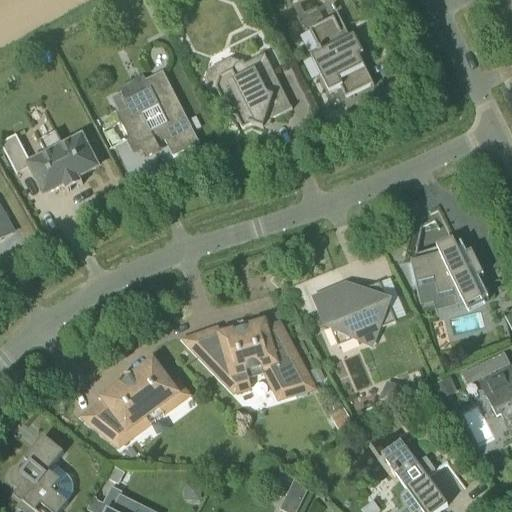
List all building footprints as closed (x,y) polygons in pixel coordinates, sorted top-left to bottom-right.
[(337,17),(320,26),(310,31),(321,54),(311,58),(329,94),(341,88),(346,99),(372,86),(373,88),(374,88),(364,66),(362,67),(358,59),(364,56),(354,37),(350,39),(333,6),(332,6),(337,17)] [(293,111),(264,55),(245,66),(244,64),(239,66),(238,70),(219,79),(216,91),(217,92),(221,100),(229,103),(230,106),(228,113),(229,116),(236,119),(243,131),(252,126),(263,130),(267,119),(273,121),(293,111)] [(160,152),(155,142),(163,138),(174,159),(200,146),(193,134),(201,130),(196,118),(188,123),(163,74),(146,82),(150,92),(125,104),(121,95),(112,100),(120,115),(107,121),(111,129),(122,124),(135,153),(143,149),(147,158),(160,152)] [(65,150),(56,134),(39,143),(48,159),(31,168),(46,196),(63,187),(67,194),(70,193),(83,186),(79,179),(97,170),(82,141),(65,150)] [(0,146),(16,175),(32,167),(16,137),(0,146)] [(0,243),(4,241),(0,234),(12,228),(0,206),(0,243)] [(463,251),(460,252),(454,238),(437,246),(442,256),(411,263),(416,282),(416,285),(418,285),(417,283),(434,279),(438,297),(440,297),(439,296),(453,292),(457,307),(464,305),(469,315),(485,307),(483,302),(489,300),(479,280),(484,277),(472,253),(467,256),(466,254),(463,247),(461,247),(463,251)] [(389,308),(386,300),(362,293),(351,298),(347,288),(318,300),(326,319),(330,329),(354,341),(373,350),(381,330),(389,308)] [(311,389),(279,327),(267,331),(265,324),(226,336),(222,337),(220,331),(187,343),(201,358),(238,397),(252,392),(249,380),(247,374),(270,367),(285,398),(312,391),(311,389)] [(510,365),(504,354),(480,366),(485,378),(510,365)] [(172,390),(165,380),(153,364),(149,367),(148,366),(138,374),(118,390),(118,389),(107,396),(108,397),(104,400),(106,403),(84,420),(99,432),(121,450),(135,440),(130,433),(148,420),(146,417),(157,409),(159,412),(178,398),(172,390)] [(511,370),(480,386),(498,422),(503,420),(511,438),(511,370)] [(451,379),(434,386),(441,401),(457,394),(451,379)] [(386,384),(379,403),(407,392),(386,384)] [(344,409),(331,417),(339,432),(352,424),(344,409)] [(406,449),(386,463),(406,491),(403,494),(400,498),(401,503),(404,510),(400,511),(442,511),(448,508),(437,492),(428,479),(427,479),(435,473),(447,464),(448,464),(427,435),(406,450),(406,449)] [(64,455),(59,451),(44,439),(25,462),(26,463),(18,473),(17,474),(15,476),(14,477),(14,478),(13,480),(13,482),(14,483),(14,484),(14,485),(15,487),(17,488),(18,489),(21,490),(17,492),(13,496),(23,504),(17,511),(19,511),(63,511),(69,505),(68,504),(70,501),(72,498),(73,494),(74,491),(74,488),(73,484),(72,482),(71,480),(69,478),(55,466),(64,455)] [(132,448),(125,454),(130,461),(137,456),(132,448)] [(115,469),(108,481),(118,486),(125,474),(115,469)] [(305,499),(308,494),(295,482),(291,492),(305,499)] [(135,511),(138,506),(121,497),(122,494),(112,489),(104,505),(109,508),(107,511),(135,511)]
